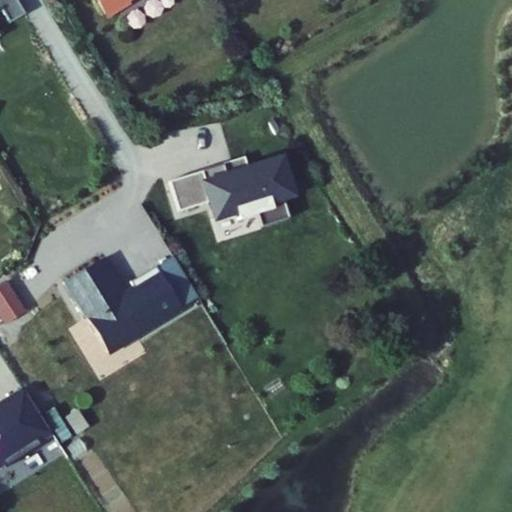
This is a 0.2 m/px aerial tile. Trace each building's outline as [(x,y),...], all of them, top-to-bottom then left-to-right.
[(22,9),(16,0),(0,0),(0,8),(6,19),(22,9)] [(105,8),(109,15),(134,0),(93,0),(96,5),(105,8)] [(221,167),(168,185),(179,215),(210,204),(216,222),(236,215),(238,222),(257,216),(261,228),(289,219),(281,195),(288,193),(283,178),(285,178),(277,156),(251,165),(253,169),(247,171),(226,179),(221,167)] [(221,167),(226,179),(247,171),(243,159),(221,167)] [(188,308),(163,267),(137,283),(142,290),(130,296),(108,259),(71,281),(81,296),(78,298),(91,319),(93,317),(114,352),(144,334),(145,337),(163,326),(162,323),(188,308)] [(5,283),(0,286),(0,308),(9,323),(25,313),(5,283)] [(11,444),(30,479),(55,465),(35,431),(11,444)]
